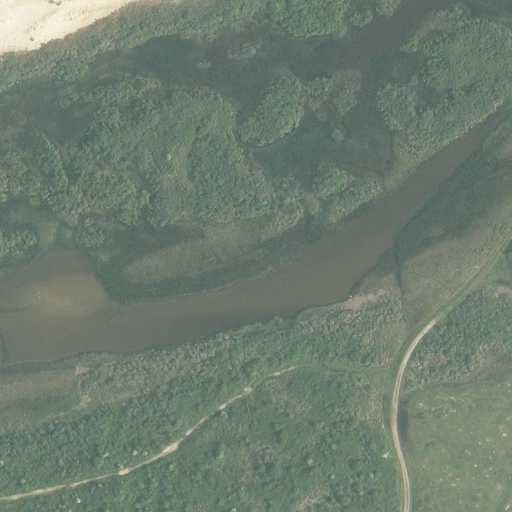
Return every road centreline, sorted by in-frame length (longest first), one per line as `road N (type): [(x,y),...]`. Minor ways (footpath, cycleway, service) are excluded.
road 1 (track): [(0,500),(149,462),(298,364),(401,370)]
road 2 (track): [(401,370),(419,336),(511,236)]
road 3 (track): [(406,511),(393,426),(401,370)]
